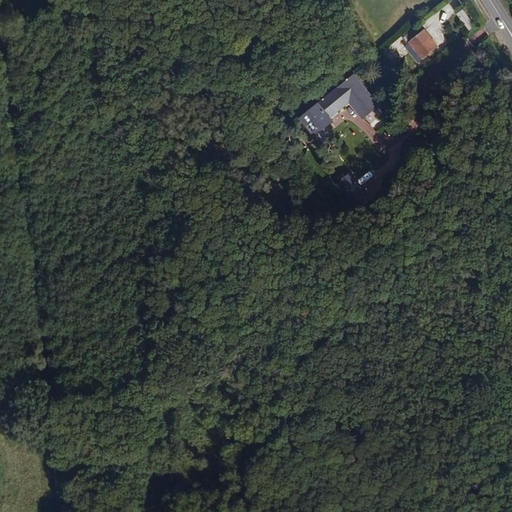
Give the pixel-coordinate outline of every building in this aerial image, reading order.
[(464,8),(457,12),(468,30),(475,26),(464,8)] [(416,19),(405,28),(410,34),(421,27),(416,19)] [(424,25),(421,27),(410,34),(425,55),(438,45),(424,25)] [(321,114),(323,118),(331,113),(328,109),(347,94),(360,110),(376,98),(353,68),(311,101),(299,109),(309,123),(321,114)] [(352,107),(346,111),(356,125),(361,121),(352,107)] [(350,198),(363,188),(345,165),(332,174),(350,198)]
